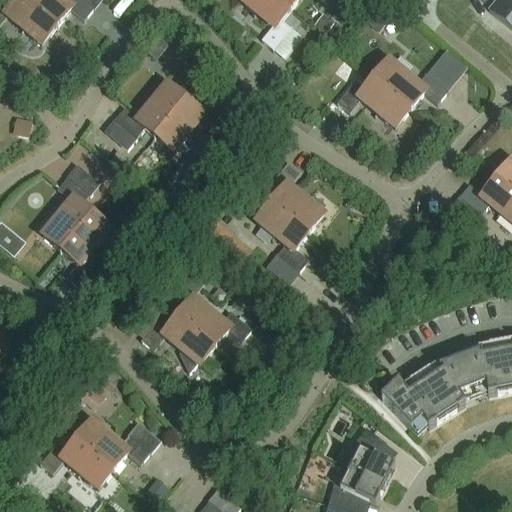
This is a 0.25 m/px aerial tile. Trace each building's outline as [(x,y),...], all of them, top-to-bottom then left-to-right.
[(58,33),(58,32),(19,0),(19,1),(20,2),(12,12),(3,4),(3,3),(2,3),(0,5),(0,30),(7,22),(42,50),(57,32),(58,33)] [(19,0),(58,32),(59,32),(57,31),(70,15),(84,26),(93,15),(94,15),(95,14),(77,0),(68,0),(64,6),(56,0),(21,0),(21,1),(19,0)] [(291,17),(291,16),(271,0),(240,0),(238,3),(272,32),(261,45),(273,55),(272,56),(273,56),(292,33),(291,32),(291,33),(281,26),(289,16),(291,17)] [(271,0),(291,16),(292,16),(290,15),(302,0),(271,0)] [(497,4),(488,15),(511,34),(511,0),(502,0),(499,5),(497,4)] [(334,26),(322,16),(314,27),(325,36),(334,26)] [(373,83),(372,84),(412,116),(412,115),(411,114),(423,99),(437,110),(447,98),(447,99),(448,98),(425,79),(424,80),(425,80),(417,90),(389,66),(374,84),(373,83)] [(355,86),(336,109),(337,110),(338,109),(350,119),(361,105),(395,133),(410,115),(411,116),(412,116),(372,84),(373,85),(365,95),(356,87),(355,86)] [(115,124),(114,125),(137,144),(138,143),(137,143),(145,133),(155,142),(154,143),(186,104),(185,105),(167,90),(138,124),(125,113),(115,125),(115,124)] [(186,104),(154,143),(154,144),(156,142),(174,157),(197,129),(206,136),(206,137),(207,138),(226,115),(225,114),(224,115),(212,105),(201,119),(186,106),(187,104),(186,104)] [(29,142),(32,128),(20,125),(17,139),(29,142)] [(511,166),(497,184),(495,183),(495,184),(511,197),(511,166)] [(288,168),(269,191),(270,191),(271,191),(280,198),(272,208),(271,207),(270,207),(310,240),(310,239),(309,238),(324,220),(289,192),(300,179),(289,169),(289,168),(288,168)] [(176,204),(186,193),(172,181),(162,193),(176,204)] [(60,257),(93,218),(92,218),(91,219),(81,211),(89,202),(90,201),(67,182),(66,183),(67,184),(57,195),(71,206),(43,241),(61,255),(60,257)] [(511,197),(495,184),(494,184),(496,185),(483,201),(469,190),(460,202),(459,201),(458,202),(481,221),(482,220),(482,219),(489,210),(511,228),(511,197)] [(136,222),(144,211),(135,204),(126,215),(136,222)] [(271,209),(256,227),(285,251),(277,260),(277,259),(276,260),(299,279),(300,278),(299,278),(309,266),(295,255),(308,239),(309,240),(310,240),(270,207),(270,208),(271,209)] [(77,269),(66,283),(78,292),(77,293),(78,294),(97,271),(96,270),(96,271),(86,263),(110,235),(92,220),(93,218),(60,257),(61,258),(62,256),(77,269)] [(245,267),(257,254),(222,224),(211,237),(245,267)] [(0,233),(0,243),(19,260),(30,246),(6,226),(0,233)] [(502,280),(511,267),(511,262),(489,245),(477,260),(502,280)] [(177,321),(216,354),(216,353),(215,352),(228,336),(241,348),(251,336),(252,337),(253,336),(230,317),(229,318),(222,327),(193,304),(178,322),(177,321)] [(160,324),(141,347),(142,347),(154,356),(165,343),(181,356),(179,359),(180,360),(189,379),(197,369),(199,371),(214,353),(216,354),(177,321),(176,322),(178,323),(170,333),(160,325),(161,324),(160,324)] [(0,351),(0,367),(1,366),(10,374),(11,375),(30,352),(29,351),(28,352),(16,343),(5,356),(0,351)] [(399,385),(381,403),(412,435),(422,425),(428,433),(465,409),(460,400),(486,390),(488,400),(511,395),(511,354),(482,361),(481,357),(482,357),(481,355),(439,372),(440,374),(442,376),(408,399),(399,385)] [(0,388),(0,389),(0,407),(26,416),(32,399),(0,388)] [(233,418),(231,408),(218,412),(221,422),(233,418)] [(120,451),(92,427),(77,446),(113,476),(127,460),(140,471),(150,459),(150,460),(161,447),(138,428),(127,441),(128,441),(120,451)] [(359,454),(349,474),(385,491),(395,471),(376,462),(386,449),(366,433),(352,452),(353,451),(359,454)] [(58,447),(40,470),(40,471),(41,470),(53,480),(64,466),(98,494),(113,476),(77,446),(68,456),(59,449),(59,448),(58,447)] [(334,488),(328,511),(333,511),(353,511),(356,502),(375,511),(385,491),(349,474),(340,493),(334,490),(335,489),(334,488)]
